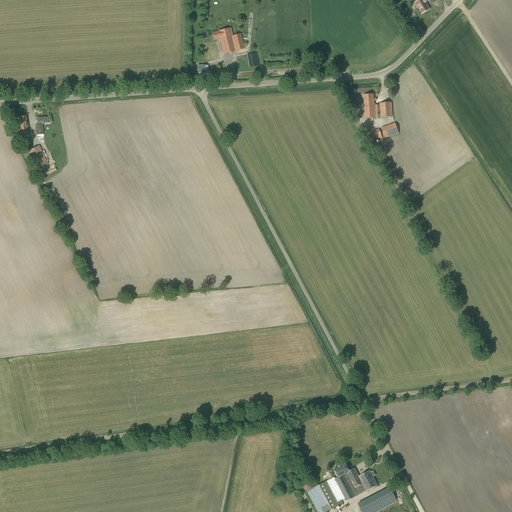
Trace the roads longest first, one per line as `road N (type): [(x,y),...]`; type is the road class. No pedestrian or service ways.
road 1 (track): [(511,379),(0,452)]
road 2 (unclassified): [(409,489),(201,89)]
road 3 (unclassified): [(201,89),(373,76),(463,0)]
road 4 (unclassified): [(0,102),(201,89)]
